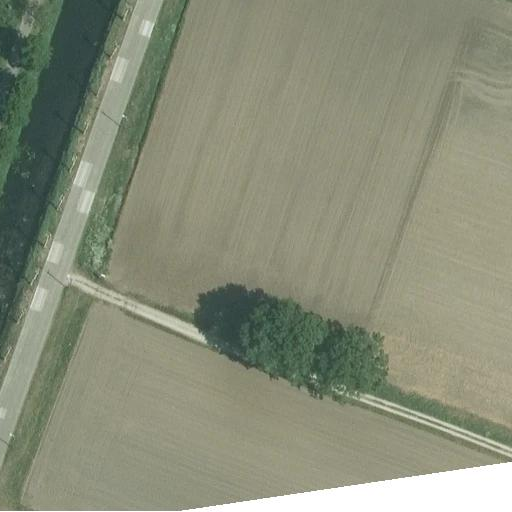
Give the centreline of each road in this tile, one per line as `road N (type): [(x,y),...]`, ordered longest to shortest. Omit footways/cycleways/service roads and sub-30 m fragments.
road 1 (track): [(60,271),(511,453)]
road 2 (tertiary): [(154,0),(0,445)]
